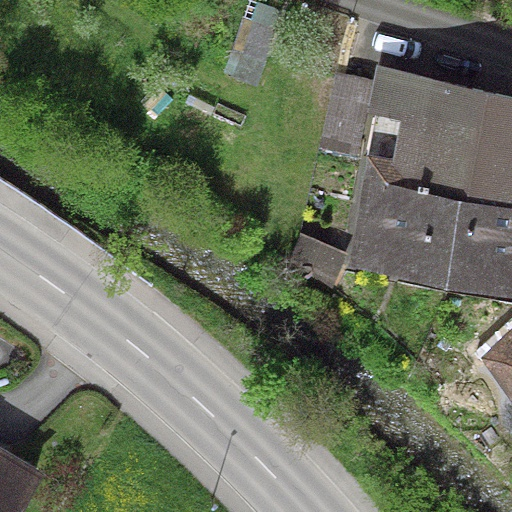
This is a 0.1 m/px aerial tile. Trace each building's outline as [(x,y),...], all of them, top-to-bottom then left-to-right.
[(240,25),(232,49),(261,59),(269,35),(240,25)] [(511,102),(381,73),(364,160),(368,160),(409,168),(406,188),(511,209),(511,102)] [(368,160),(352,256),(511,286),(511,209),(406,188),(409,168),(368,160)] [(511,338),(487,362),(511,394),(511,397),(480,423),(511,462),(511,461),(511,338)] [(0,511),(11,511),(31,479),(0,460),(0,511)]
